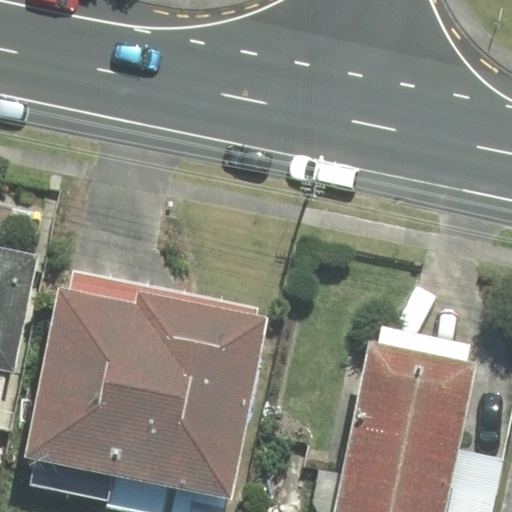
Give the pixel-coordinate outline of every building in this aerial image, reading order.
[(13,371),(38,255),(0,247),(0,366),(8,368),(13,371)] [(130,511),(229,511),(269,318),(257,316),(258,308),(74,271),(69,294),(59,292),(26,456),(37,458),(32,485),(108,500),(106,507),(130,511)] [(370,342),(334,511),(445,511),(459,449),(477,363),(466,360),(469,344),(383,326),(380,344),(370,342)] [(0,408),(8,368),(0,366),(0,408)] [(459,449),(445,511),(491,511),(503,459),(459,449)]
